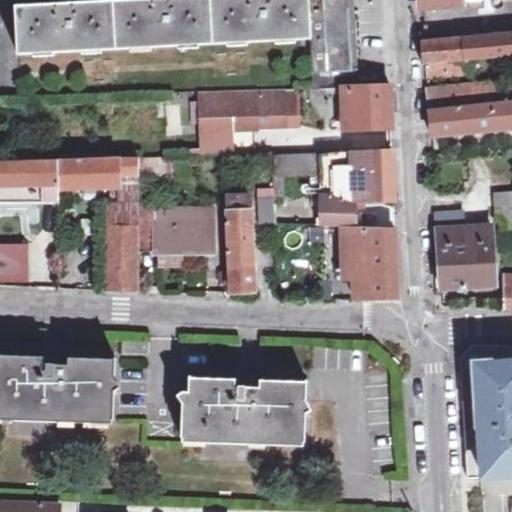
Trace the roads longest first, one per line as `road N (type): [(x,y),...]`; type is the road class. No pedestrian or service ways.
road 1 (residential): [(421,329),(365,317),(0,305)]
road 2 (unknown): [(150,310),(144,364),(155,372),(320,364),(333,373),(343,390),(344,466)]
road 3 (residential): [(421,329),(402,0)]
road 4 (residential): [(421,329),(434,367),(438,511)]
